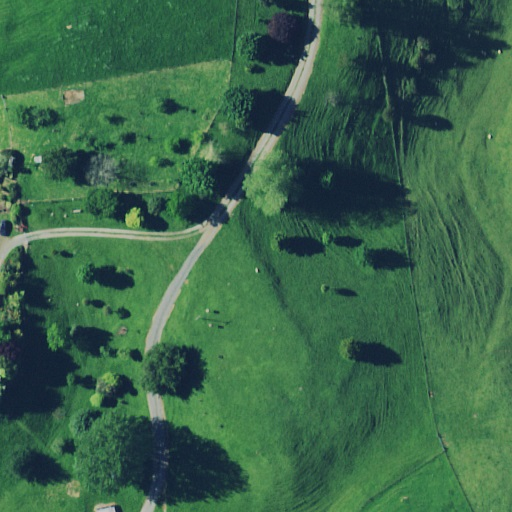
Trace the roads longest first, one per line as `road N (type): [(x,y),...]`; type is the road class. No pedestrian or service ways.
road 1 (track): [(316,0),(314,41),(288,113),(157,316),(149,356),(157,470),(146,511)]
road 2 (track): [(217,225),(171,237),(35,234),(11,238),(0,255)]
